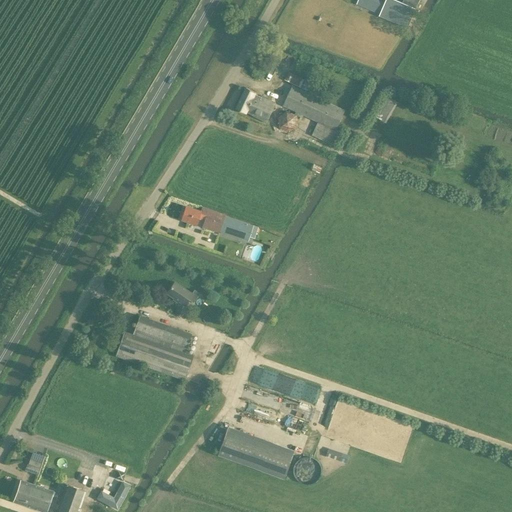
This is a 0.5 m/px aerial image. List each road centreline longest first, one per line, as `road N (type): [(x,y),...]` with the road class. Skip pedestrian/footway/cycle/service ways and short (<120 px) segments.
road 1 (unclassified): [(0,456),(89,293),(277,0)]
road 2 (track): [(89,293),(213,337),(246,359),(511,449)]
road 3 (primary): [(0,358),(211,0)]
